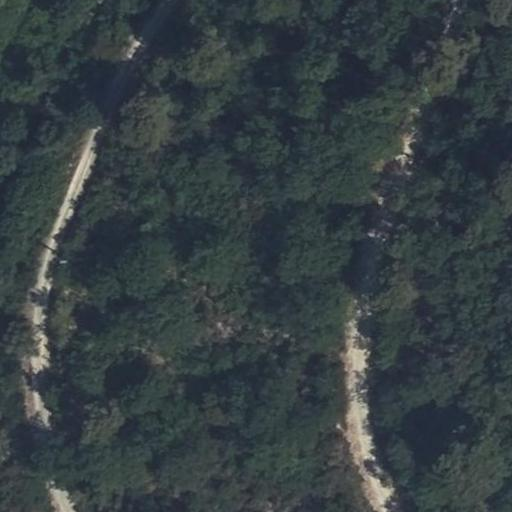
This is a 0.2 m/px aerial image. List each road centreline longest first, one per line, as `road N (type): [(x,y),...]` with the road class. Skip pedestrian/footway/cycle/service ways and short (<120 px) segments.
road 1 (residential): [(176,0),(102,134),(61,250),(44,328),(46,427),(78,511)]
road 2 (track): [(415,511),(383,423),(393,282),(431,129),(481,0)]
